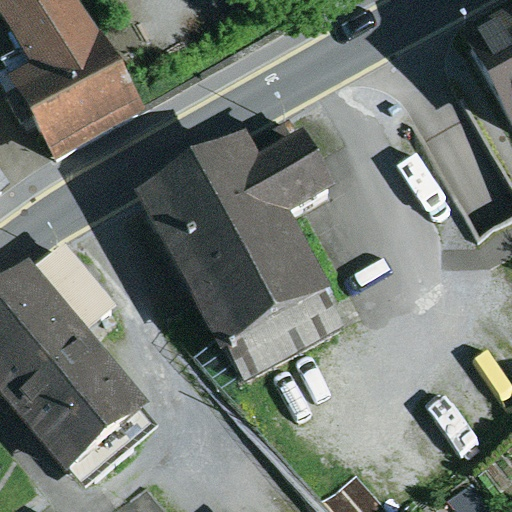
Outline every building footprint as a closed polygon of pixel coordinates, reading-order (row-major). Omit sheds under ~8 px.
[(69,0),(0,0),(0,34),(31,81),(9,94),(55,179),(147,126),(136,108),(101,45),(69,0)] [(511,28),(465,54),(511,140),(511,28)] [(248,157),(140,217),(224,365),(227,362),(324,309),(331,305),(291,233),(339,206),(307,150),(259,177),(248,157)] [(0,214),(11,205),(0,191),(0,214)] [(66,256),(0,309),(0,407),(66,488),(150,420),(88,344),(118,320),(66,256)] [(324,309),(227,362),(244,393),(341,339),(324,309)]
